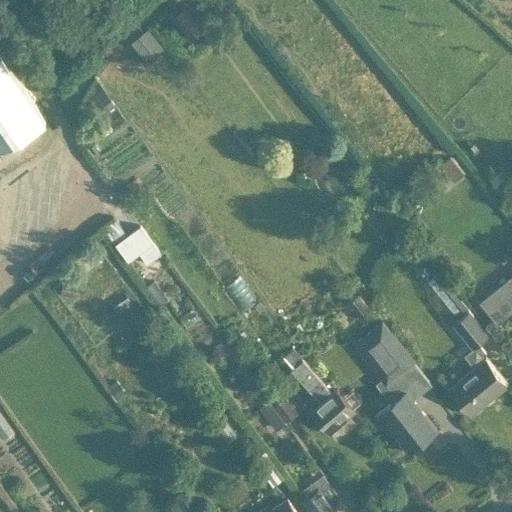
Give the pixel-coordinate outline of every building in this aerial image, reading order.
[(171,18),(192,39),(205,26),(184,5),(171,18)] [(148,29),(132,42),(147,60),(147,61),(164,48),(148,29)] [(173,53),(159,58),(165,75),(179,70),(173,53)] [(109,95),(101,100),(108,110),(116,105),(109,95)] [(450,155),(440,164),(454,181),(465,172),(450,155)] [(11,235),(23,249),(51,225),(56,230),(100,192),(84,173),(11,235)] [(160,253),(152,241),(140,225),(116,242),(128,259),(140,250),(148,261),(160,253)] [(90,249),(75,262),(86,274),(100,261),(90,249)] [(497,322),(511,310),(511,274),(480,300),(497,322)] [(254,315),(267,303),(245,279),(232,291),(254,315)] [(65,280),(62,291),(76,294),(79,283),(65,280)] [(124,291),(111,300),(114,305),(119,312),(132,303),(124,291)] [(372,309),(359,293),(348,301),(361,318),(372,309)] [(299,320),(296,314),(310,309),(306,300),(282,309),(289,324),(299,320)] [(462,315),(453,322),(474,347),(489,335),(469,309),(462,315)] [(386,383),(388,382),(415,360),(383,319),(353,342),(386,383)] [(329,433),(354,411),(343,397),(339,401),(332,393),(332,392),(322,380),(322,379),(294,347),(282,357),(310,390),(311,389),(322,402),(310,411),(316,417),(329,433)] [(449,387),(458,398),(471,414),(508,383),(496,368),(487,357),(449,387)] [(118,381),(109,388),(116,398),(125,391),(118,381)] [(287,420),(297,412),(277,384),(267,392),(287,420)] [(407,388),(373,414),(387,432),(391,428),(410,451),(439,429),(407,388)] [(261,405),(278,429),(287,423),(270,399),(261,405)] [(313,511),(337,511),(320,488),(304,499),(313,511)] [(297,511),(291,503),(288,498),(266,511),(297,511)]
